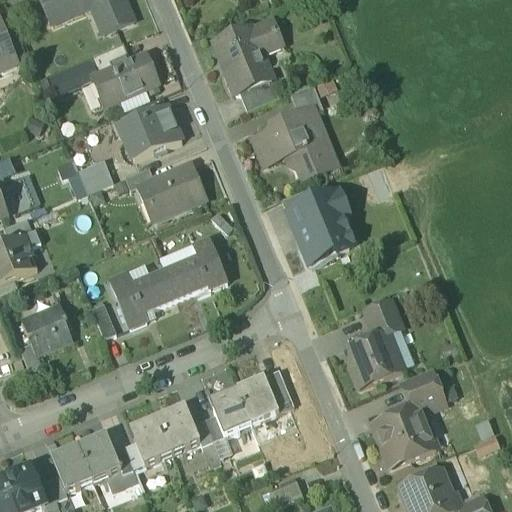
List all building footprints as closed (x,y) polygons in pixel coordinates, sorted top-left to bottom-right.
[(123,0),(39,0),(51,27),(91,11),(103,38),(134,25),(123,0)] [(0,22),(0,73),(18,66),(0,22)] [(252,33),(215,48),(237,100),(241,98),(272,85),(273,85),(262,58),(283,50),(273,26),(253,34),(252,33)] [(123,49),(91,62),(96,74),(113,67),(128,61),(123,49)] [(128,61),(113,67),(115,74),(96,82),(100,91),(108,111),(158,91),(146,61),(130,67),(128,61)] [(91,62),(49,79),(57,96),(61,99),(81,91),(83,95),(100,91),(96,82),(115,74),(113,67),(96,74),(91,62)] [(280,104),(272,85),(241,98),(249,117),(280,104)] [(315,90),(292,99),(300,119),(314,114),(317,119),(326,116),(315,90)] [(100,91),(83,95),(93,115),(96,116),(108,111),(100,91)] [(168,111),(120,131),(135,167),(182,147),(168,111)] [(300,119),(274,131),(273,135),(274,137),(260,143),(265,155),(261,156),(266,170),(287,161),(290,168),(297,171),(299,170),(304,184),(328,174),(319,150),(328,146),(317,119),(314,114),(300,119)] [(104,167),(78,177),(87,200),(113,189),(104,167)] [(153,185),(137,192),(138,194),(152,228),(206,206),(191,170),(153,185)] [(149,176),(126,185),(131,197),(138,194),(137,192),(153,185),(149,176)] [(309,196),(284,206),(289,218),(314,208),(309,196)] [(0,197),(0,225),(10,221),(0,197)] [(314,208),(289,218),(311,271),(352,254),(339,223),(347,219),(338,198),(314,208)] [(27,227),(4,236),(9,250),(24,243),(25,244),(32,241),(27,227)] [(9,250),(0,253),(0,292),(14,287),(38,277),(25,244),(24,243),(9,250)] [(214,257),(165,277),(177,305),(209,291),(210,296),(228,288),(214,257)] [(165,277),(131,292),(133,298),(118,305),(130,334),(148,326),(145,318),(177,305),(165,277)] [(14,287),(0,292),(0,304),(18,297),(14,287)] [(393,306),(367,317),(377,342),(389,337),(389,338),(404,332),(393,306)] [(62,312),(23,328),(32,351),(37,362),(76,346),(62,312)] [(107,317),(95,322),(105,344),(117,339),(107,317)] [(377,342),(351,353),(359,372),(352,374),(360,393),(404,375),(389,338),(389,337),(377,342)] [(32,351),(21,356),(30,378),(42,374),(37,362),(32,351)] [(279,374),(236,392),(251,428),(279,417),(269,393),(284,387),(279,374)] [(432,376),(401,389),(412,414),(419,411),(422,418),(445,408),(432,376)] [(284,387),(269,393),(279,417),(294,411),(284,387)] [(236,392),(209,403),(215,419),(224,440),(251,428),(236,392)] [(185,409),(158,421),(173,457),(200,446),(193,428),(185,409)] [(412,414),(405,417),(403,412),(391,417),(390,423),(375,430),(392,471),(436,453),(422,418),(419,411),(412,414)] [(215,419),(204,424),(213,444),(224,440),(215,419)] [(158,421),(130,432),(144,468),(173,457),(158,421)] [(204,424),(193,428),(200,446),(201,449),(213,444),(204,424)] [(107,439),(79,450),(94,486),(122,475),(114,458),(107,439)] [(475,446),(479,457),(499,450),(495,439),(475,446)] [(79,450),(51,462),(59,481),(66,498),(94,486),(79,450)] [(125,453),(114,458),(122,475),(123,477),(134,473),(125,453)] [(31,475),(3,486),(13,511),(40,511),(46,510),(37,490),(31,475)] [(443,476),(403,492),(407,501),(411,503),(415,511),(462,511),(458,503),(454,501),(443,476)] [(59,481),(48,485),(56,505),(67,501),(66,498),(59,481)] [(48,485),(37,490),(46,510),(56,505),(48,485)] [(13,511),(3,486),(0,487),(0,511),(13,511)] [(297,486),(264,500),(269,511),(277,511),(304,501),(297,486)] [(487,511),(484,503),(462,511),(487,511)]
